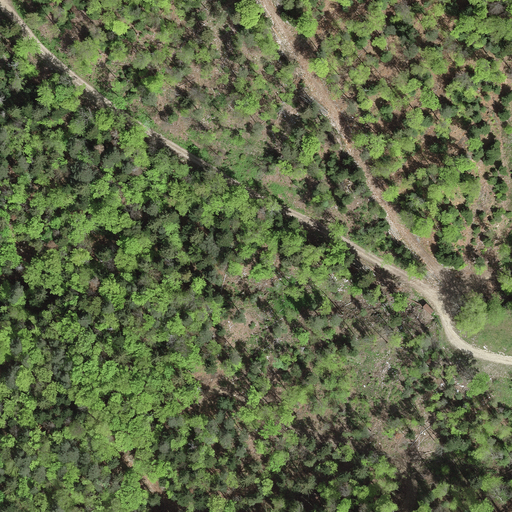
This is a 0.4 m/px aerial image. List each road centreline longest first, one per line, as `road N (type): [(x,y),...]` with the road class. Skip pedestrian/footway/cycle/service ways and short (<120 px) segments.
road 1 (track): [(0,2),(41,49),(142,128),(444,303),(456,336),(471,350),(511,361)]
road 2 (track): [(0,380),(7,358),(16,358),(70,394),(125,449),(150,442),(198,400),(226,390),(402,467),(412,488),(404,511)]
road 3 (track): [(444,303),(459,286),(389,208),(267,0)]
